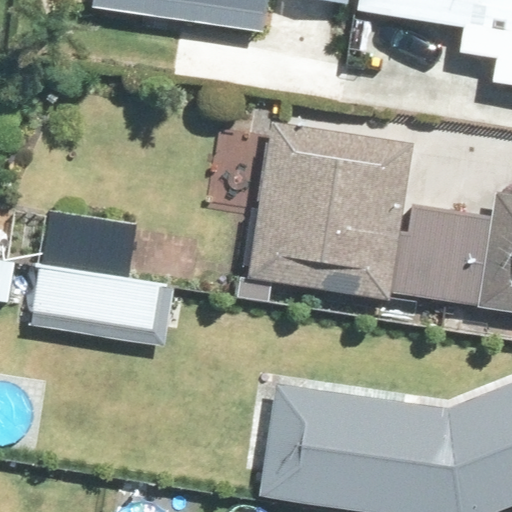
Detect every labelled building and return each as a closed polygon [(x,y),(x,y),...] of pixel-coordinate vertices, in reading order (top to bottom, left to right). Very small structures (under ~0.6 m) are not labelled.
[(272,0),(99,0),(99,4),(269,27),(272,0)] [(511,0),(365,0),(365,2),(472,17),(468,45),(505,50),(501,74),(511,75),(511,0)] [(402,224),(416,139),(277,117),(253,272),(394,294),(395,285),(447,293),(460,206),(420,199),(416,227),(402,224)] [(447,293),(511,303),(511,189),(502,188),(498,211),(460,206),(447,293)] [(0,276),(0,306),(36,312),(35,321),(170,344),(180,281),(133,274),(143,220),(53,205),(44,259),(4,252),(0,276)] [(269,277),(242,273),(239,289),(266,293),(269,277)] [(264,491),(404,511),(490,511),(511,503),(511,380),(453,404),(403,396),(405,386),(416,387),(424,339),(345,327),(336,375),(346,377),(345,392),(281,382),(264,491)]
